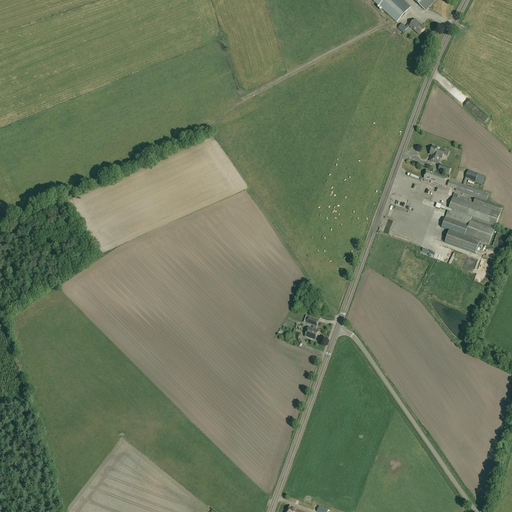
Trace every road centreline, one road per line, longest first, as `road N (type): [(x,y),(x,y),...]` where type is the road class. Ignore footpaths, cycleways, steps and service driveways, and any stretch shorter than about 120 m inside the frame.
road 1 (tertiary): [(339,328),(438,56),(467,0)]
road 2 (unclassified): [(339,328),(477,511)]
road 3 (tertiary): [(271,511),(339,328)]
